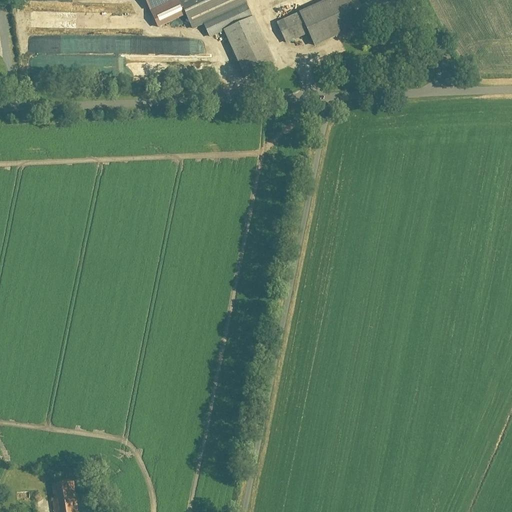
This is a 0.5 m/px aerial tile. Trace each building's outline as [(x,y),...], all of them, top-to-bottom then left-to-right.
[(146,0),(160,27),(186,15),(194,31),(205,26),(213,41),(228,33),(255,20),(245,0),(146,0)] [(265,0),(270,8),(286,0),(265,0)] [(319,51),(366,30),(352,0),(335,0),(280,25),(290,46),(313,36),(319,51)] [(278,67),(255,20),(228,33),(251,80),(278,67)] [(17,485),(18,502),(42,501),(41,484),(17,485)] [(78,511),(76,486),(53,489),(55,511),(78,511)]
